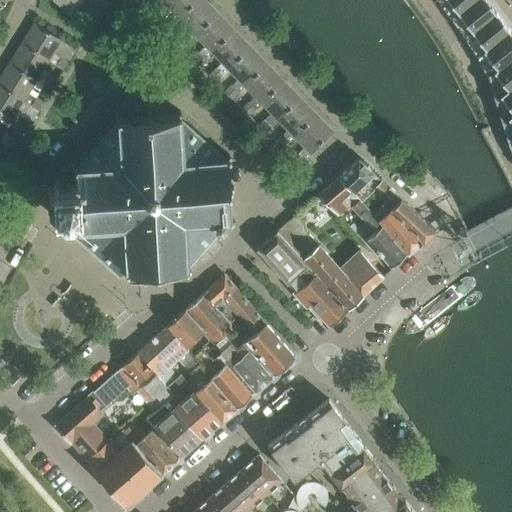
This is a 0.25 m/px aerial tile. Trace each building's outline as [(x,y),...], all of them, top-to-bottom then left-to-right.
[(73,4),(76,0),(55,0),(78,24),(86,16),(73,4)] [(160,2),(161,0),(148,0),(141,6),(148,13),(160,2)] [(165,30),(171,24),(177,18),(195,0),(161,0),(160,2),(170,12),(158,23),(165,30)] [(193,35),(216,13),(203,0),(195,0),(177,18),(193,35)] [(439,0),(452,17),(475,0),(439,0)] [(486,0),(475,0),(452,17),(466,36),(496,12),(486,0)] [(496,12),(466,36),(477,54),(478,55),(510,31),(496,12)] [(204,58),(210,52),(233,30),(216,13),(193,35),(188,41),(197,51),(190,57),(198,64),(204,58)] [(49,60),(61,40),(34,23),(22,43),(49,60)] [(188,41),(171,24),(165,30),(181,47),(188,41)] [(226,69),(249,47),(233,30),(210,52),(220,62),(207,74),(214,81),(226,69)] [(511,33),(510,31),(478,55),(489,74),(488,74),(489,75),(494,96),(495,99),(502,122),(504,126),(510,145),(510,147),(511,151),(511,33)] [(41,72),(49,60),(22,43),(9,64),(36,80),(51,90),(57,81),(49,76),(41,72)] [(243,86),(266,64),(249,47),(226,69),(236,79),(231,85),(224,91),(231,98),(243,86)] [(64,70),(70,61),(62,56),(56,65),(64,70)] [(29,92),(36,80),(9,64),(0,78),(0,85),(24,100),(39,110),(45,101),(29,92)] [(260,103),(282,81),(266,64),(243,86),(253,97),(248,102),(240,108),(247,115),(260,103)] [(264,132),(276,120),(299,98),(282,81),(260,103),(269,113),(257,125),(264,132)] [(15,113),(24,100),(0,85),(0,114),(11,121),(27,131),(32,122),(15,113)] [(280,149),(293,137),(315,115),(299,98),(276,120),(286,130),(273,142),(280,149)] [(231,216),(230,192),(235,191),(234,187),(229,187),(228,162),(232,158),(228,154),(225,158),(179,118),(183,114),(180,111),(176,115),(151,117),(151,113),(147,113),(147,117),(121,119),(117,115),(114,119),(118,122),(77,167),(73,164),(71,167),(75,171),(75,179),(73,179),(73,184),(57,185),(57,180),(52,180),(52,185),(51,185),(51,187),(46,188),(46,192),(51,192),(52,207),(47,207),(48,211),(53,211),(53,213),(55,213),(55,218),(60,218),(60,213),(75,212),(76,218),(77,217),(78,225),(74,229),(77,232),(73,236),(119,277),(123,273),(126,275),(130,271),(155,270),(155,275),(159,275),(159,270),(184,269),(188,273),(192,269),(188,266),(229,220),(233,224),(236,220),(231,216)] [(3,133),(11,121),(0,114),(0,141),(14,150),(19,142),(3,133)] [(298,166),(333,132),(315,115),(293,137),(303,148),(291,159),(298,166)] [(382,181),(358,159),(339,177),(351,190),(360,200),(373,189),(382,181)] [(360,200),(351,190),(339,177),(319,195),(339,217),(350,207),(358,216),(367,207),(360,200)] [(405,224),(391,209),(400,199),(382,181),(373,189),(385,202),(373,214),(408,252),(422,239),(407,222),(405,224)] [(433,229),(400,199),(391,209),(405,224),(407,222),(422,239),(433,229)] [(408,252),(373,214),(367,207),(358,216),(373,232),(366,239),(391,267),(408,252)] [(338,268),(325,254),(303,230),(304,224),(295,214),(276,231),(310,268),(323,282),(347,309),(382,276),(359,250),(338,268)] [(310,268),(276,231),(256,250),(289,287),(310,268)] [(347,309),(323,282),(310,268),(289,287),(326,327),(347,309)] [(217,313),(239,293),(224,275),(201,295),(217,313)] [(265,322),(239,293),(217,313),(226,324),(237,314),(254,332),(265,322)] [(226,324),(217,313),(201,295),(183,311),(202,333),(216,350),(220,354),(231,342),(224,335),(231,329),(226,324)] [(216,350),(202,333),(183,311),(166,325),(192,355),(200,364),(206,359),(216,350)] [(294,357),(265,322),(254,332),(245,340),(275,374),(294,357)] [(200,364),(192,355),(166,325),(139,351),(156,374),(167,385),(177,376),(168,366),(177,358),(188,371),(190,369),(192,371),(199,365),(200,364)] [(272,376),(243,343),(237,349),(231,342),(220,354),(222,352),(229,360),(255,391),(272,376)] [(175,395),(167,385),(156,374),(139,351),(115,373),(94,391),(106,406),(127,387),(133,394),(142,387),(160,408),(168,401),(175,395)] [(255,391),(229,360),(218,370),(210,361),(209,362),(206,359),(200,364),(199,365),(236,407),(250,395),(255,391)] [(236,407),(199,365),(192,371),(196,376),(188,383),(195,391),(221,420),(236,407)] [(221,420),(195,391),(188,383),(180,374),(177,376),(167,385),(175,395),(168,401),(201,438),(221,420)] [(108,440),(93,423),(104,414),(88,396),(55,425),(71,443),(86,459),(108,440)] [(342,485),(374,461),(375,460),(363,445),(358,449),(339,424),(345,420),(329,399),(308,415),(312,420),(287,439),(283,434),(268,445),(293,480),(314,464),(313,464),(310,460),(311,452),(318,447),(326,448),(331,455),(330,463),(326,466),(325,466),(341,486),(342,485)] [(168,401),(160,408),(147,419),(154,427),(178,455),(180,457),(201,438),(168,401)] [(144,436),(133,423),(123,431),(134,445),(144,436)] [(154,427),(144,436),(134,445),(160,473),(176,459),(175,457),(178,455),(154,427)] [(134,445),(123,431),(113,440),(125,453),(134,445)] [(125,453),(113,440),(111,437),(108,440),(86,459),(99,474),(125,453)] [(160,473),(134,445),(125,453),(99,474),(125,505),(160,473)] [(244,468),(267,494),(282,480),(259,454),(244,468)] [(342,485),(361,511),(382,511),(404,500),(374,461),(342,485)] [(228,481),(251,507),(267,494),(244,468),(228,481)] [(213,495),(228,511),(246,511),(251,507),(228,481),(213,495)] [(315,493),(321,485),(319,483),(317,482),(315,482),(314,481),(312,481),(310,482),(311,492),(315,493)] [(311,492),(310,482),(308,482),(306,482),(303,484),(301,486),(299,488),(308,494),(311,492)] [(315,493),(316,496),(328,495),(327,494),(327,492),(326,489),(324,488),(324,487),(323,486),(321,485),(315,493)] [(308,494),(299,488),(298,489),(298,490),(297,492),(297,493),(296,495),(296,499),(307,498),(308,494)] [(197,508),(200,511),(228,511),(213,495),(197,508)] [(298,511),(300,511),(302,510),(300,508),(299,507),(299,506),(298,505),(297,504),(297,502),(296,500),(296,499),(296,495),(294,495),(287,510),(288,510),(291,510),(294,510),(296,511),(298,511)] [(328,495),(316,496),(316,500),(325,507),(325,505),(326,504),(327,503),(327,500),(328,497),(328,495)] [(309,501),(307,498),(296,499),(296,500),(297,502),(297,504),(298,505),(299,506),(299,507),(300,508),(302,510),(309,501)] [(404,500),(382,511),(414,511),(404,499),(404,500)]
